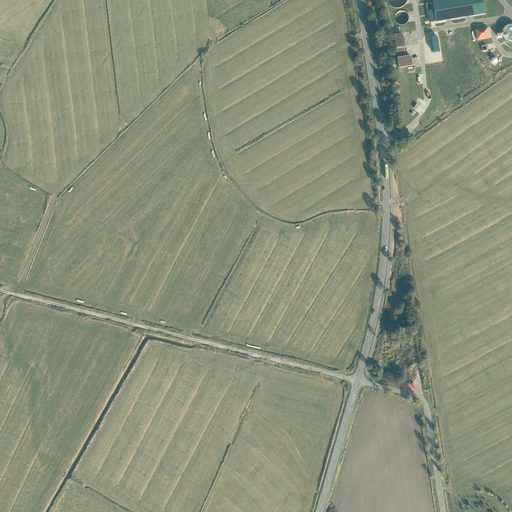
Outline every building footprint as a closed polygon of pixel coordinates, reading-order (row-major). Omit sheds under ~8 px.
[(488,14),(486,0),(443,0),(435,1),(439,23),(488,14)] [(488,27),(473,30),(475,40),(490,37),(488,27)] [(401,48),(399,36),(391,37),(393,50),(395,50),(401,48)] [(404,58),(403,49),(395,50),(396,59),(404,58)] [(410,66),(409,57),(404,58),(396,59),(394,59),(396,69),(410,66)]
